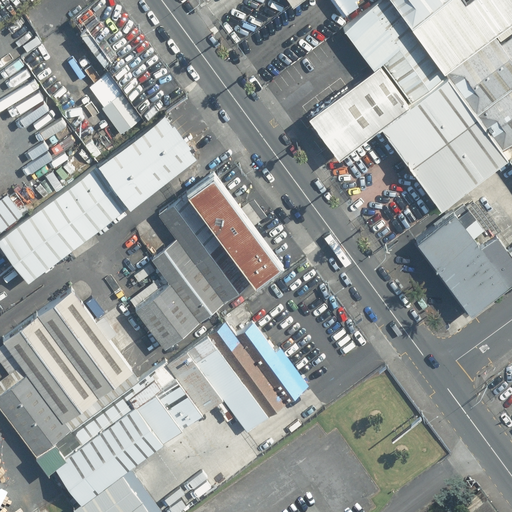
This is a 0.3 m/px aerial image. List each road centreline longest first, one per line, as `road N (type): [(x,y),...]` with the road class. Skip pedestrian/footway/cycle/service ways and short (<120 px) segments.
road 1 (primary): [(160,0),(434,371)]
road 2 (primary): [(434,371),(511,478)]
